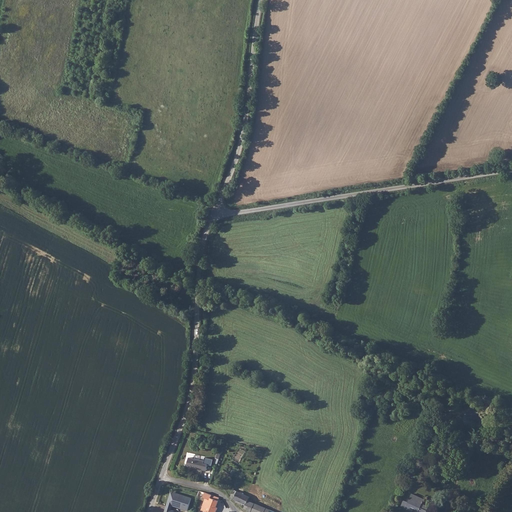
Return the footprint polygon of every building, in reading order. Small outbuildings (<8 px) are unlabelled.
[(186,466),(205,471),(207,464),(203,463),(203,461),(188,457),(186,466)] [(241,492),(236,490),(233,499),(245,505),(248,500),(250,496),(241,492)] [(166,506),(164,511),(173,511),(174,511),(171,510),(172,505),(188,510),(191,498),(174,492),(172,498),(169,498),(167,504),(169,504),(168,506),(166,506)] [(218,497),(204,493),(202,497),(205,498),(202,506),(215,510),(219,498),(218,497)] [(426,511),(427,510),(421,507),(425,499),(412,494),(409,502),(404,500),(402,505),(407,507),(407,509),(415,511),(426,511)] [(244,508),(252,511),(262,511),(265,507),(255,503),(248,500),(245,505),(244,508)]
